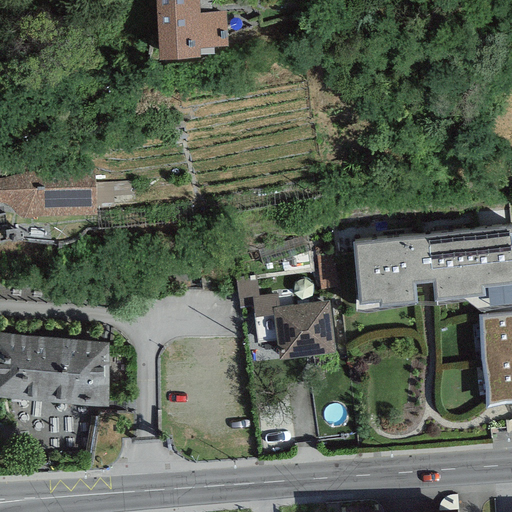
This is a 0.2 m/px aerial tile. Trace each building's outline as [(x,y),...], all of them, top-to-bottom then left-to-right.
[(198,0),(156,0),(158,51),(200,49),(200,41),(227,40),(225,8),(199,9),(198,0)] [(0,177),(0,198),(1,198),(3,199),(7,200),(11,202),(15,206),(19,211),(25,214),(31,214),(35,213),(40,211),(96,211),(94,167),(47,170),(31,171),(21,172),(14,174),(6,176),(0,177)] [(511,227),(429,236),(433,281),(435,300),(484,295),(483,288),(511,285),(511,227)] [(433,281),(429,236),(352,243),(358,306),(378,304),(379,308),(418,305),(416,283),(433,281)] [(329,297),(274,304),(280,355),(335,348),(329,297)] [(511,404),(511,312),(480,316),(488,407),(511,404)] [(110,336),(0,328),(0,389),(107,397),(110,336)]
